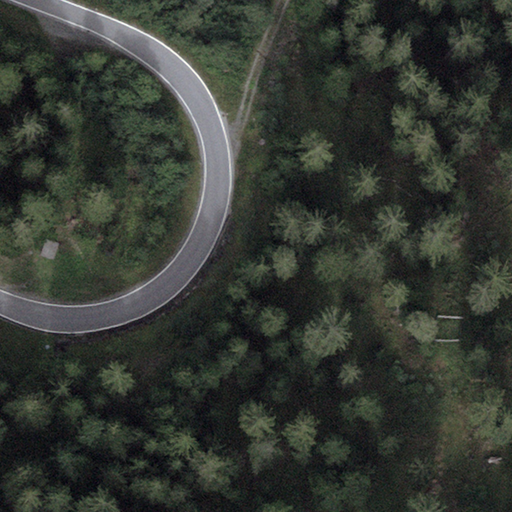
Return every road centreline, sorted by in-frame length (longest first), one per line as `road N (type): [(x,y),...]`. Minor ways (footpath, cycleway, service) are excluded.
road 1 (unclassified): [(26,0),(153,57),(182,81),(220,159),(200,244),(173,280),(138,306),(88,321),(39,319),(0,305)]
road 2 (track): [(289,0),(220,159)]
